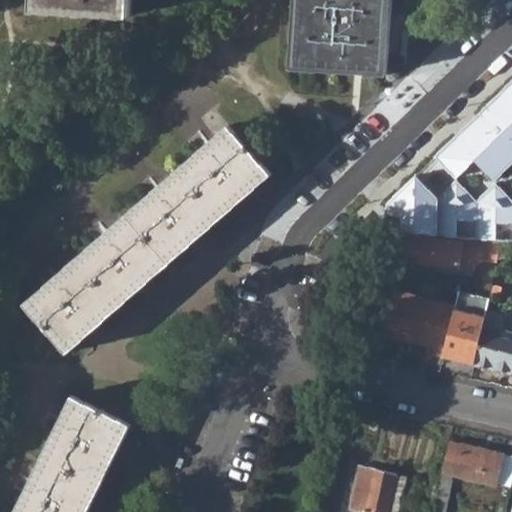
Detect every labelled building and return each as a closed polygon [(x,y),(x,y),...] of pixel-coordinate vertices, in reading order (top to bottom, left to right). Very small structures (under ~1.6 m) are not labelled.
[(36,0),(36,8),(134,14),(134,0),(36,0)] [(293,0),(287,70),(387,77),(392,0),(293,0)] [(511,82),(389,203),(385,226),(464,238),(511,239),(511,189),(503,181),(511,171),(511,82)] [(24,305),(66,354),(271,176),(228,127),(24,305)] [(395,258),(459,269),(464,243),(387,232),(384,250),(396,252),(395,258)] [(464,273),(474,275),(477,262),(498,263),(503,242),(473,240),(464,273)] [(455,308),(457,303),(390,288),(380,332),(426,343),(425,351),(443,356),(455,308)] [(457,303),(455,308),(485,315),(489,297),(460,289),(457,303)] [(483,323),(485,315),(455,308),(443,356),(474,363),(483,323)] [(474,363),(511,370),(511,330),(483,323),(474,363)] [(14,511),(88,511),(131,426),(72,397),(14,511)] [(444,474),(498,486),(506,452),(452,440),(444,474)] [(348,511),(370,511),(371,511),(377,511),(398,511),(406,476),(359,465),(348,511)]
